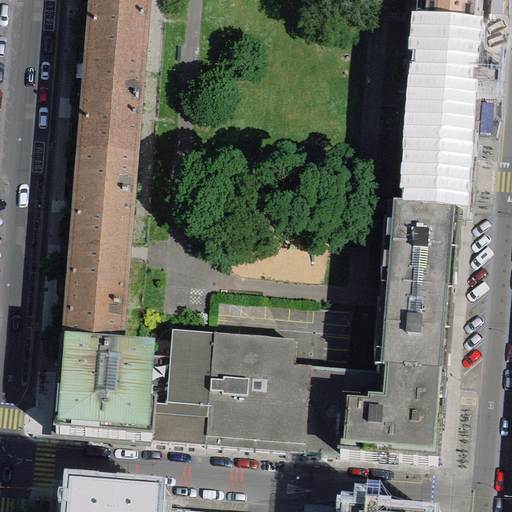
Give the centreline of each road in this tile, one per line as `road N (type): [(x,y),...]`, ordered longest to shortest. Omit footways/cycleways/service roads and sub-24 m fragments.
road 1 (residential): [(0,460),(486,504)]
road 2 (residential): [(0,458),(35,0)]
road 3 (residential): [(511,208),(486,504)]
